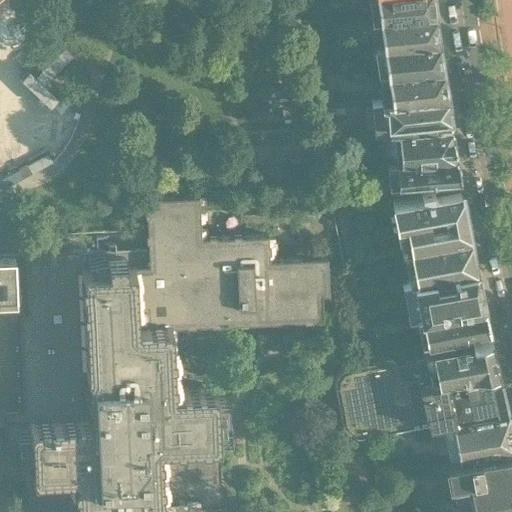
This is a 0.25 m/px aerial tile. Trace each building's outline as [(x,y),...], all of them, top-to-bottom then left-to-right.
[(431,0),(368,0),(370,15),(432,11),(431,0)] [(432,11),(370,15),(373,42),(436,37),(432,11)] [(348,17),(310,19),(312,47),(352,44),(348,17)] [(436,37),(373,42),(376,71),(440,67),(436,37)] [(326,62),(313,63),(314,75),(327,73),(326,62)] [(440,67),(376,71),(378,98),(385,98),(444,93),(440,67)] [(293,110),(316,109),(314,89),(292,90),(293,110)] [(449,125),(444,93),(385,98),(387,119),(388,130),(449,125)] [(453,156),(449,125),(388,130),(379,131),(381,154),(385,153),(391,153),(392,162),(402,161),(453,156)] [(457,177),(453,156),(402,161),(392,162),(384,163),(388,183),(323,189),(324,204),(407,189),(407,184),(457,177)] [(469,237),(460,188),(434,193),(433,187),(419,190),(421,196),(391,201),(400,252),(403,252),(469,237)] [(226,414),(225,394),(215,395),(215,386),(173,388),(170,324),(185,323),(185,325),(194,324),(194,323),(210,322),(210,324),(219,323),(219,322),(303,318),(303,319),(311,319),(311,318),(321,317),(320,292),(328,292),(326,255),(268,257),(268,251),(269,251),(269,242),(267,242),(267,232),(240,234),(240,232),(232,233),(232,234),(216,235),(215,233),(207,234),(207,235),(200,235),(198,193),(196,193),(144,196),(145,206),(143,206),(144,214),(145,214),(146,231),(144,231),(145,239),(146,239),(147,246),(21,252),(23,291),(24,313),(29,313),(30,328),(16,329),(19,409),(3,410),(3,426),(4,447),(20,447),(21,474),(73,471),(74,511),(187,511),(186,499),(198,499),(202,502),(220,501),(223,497),(222,479),(219,476),(216,414),(226,414)] [(337,211),(347,264),(356,262),(346,209),(337,211)] [(475,268),(469,237),(403,252),(406,269),(405,269),(408,280),(413,279),(475,268)] [(0,291),(23,291),(21,252),(0,252),(0,291)] [(482,302),(475,268),(413,279),(408,280),(404,281),(406,292),(405,292),(410,317),(411,316),(412,316),(422,314),(482,302)] [(482,302),(422,314),(412,316),(416,341),(487,327),(482,302)] [(357,318),(360,333),(369,332),(366,316),(357,318)] [(497,368),(489,335),(425,348),(427,358),(395,364),(395,362),(394,361),(393,360),(392,359),(390,359),(389,358),(388,358),(386,358),(347,365),(345,366),(342,367),(340,369),(338,370),(337,372),(335,375),(335,377),(334,380),(334,382),(337,400),(497,368)] [(506,409),(497,368),(337,400),(341,423),(342,425),(343,428),(345,430),(347,432),(350,433),(352,434),(355,435),(358,435),(361,435),(440,420),(506,409)] [(511,428),(509,419),(506,409),(440,420),(447,461),(460,458),(511,448),(511,428)] [(511,489),(511,448),(460,458),(447,461),(444,461),(447,480),(450,480),(454,499),(455,501),(511,489)] [(511,511),(511,489),(455,501),(454,499),(427,504),(428,511),(511,511)]
